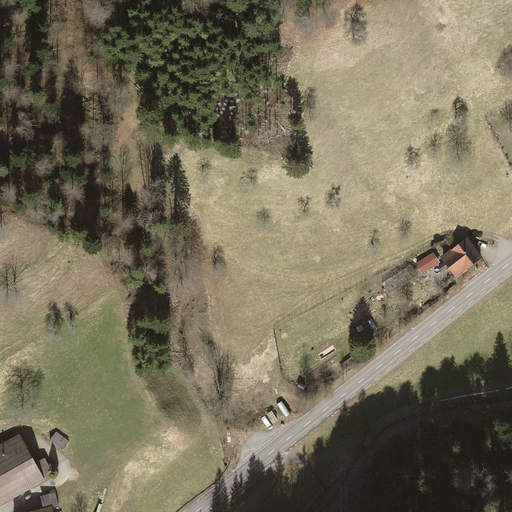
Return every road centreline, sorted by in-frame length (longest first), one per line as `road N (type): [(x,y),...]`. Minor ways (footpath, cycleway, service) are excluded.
road 1 (tertiary): [(511,262),(198,511)]
road 2 (track): [(269,455),(317,456),(411,408),(511,387)]
